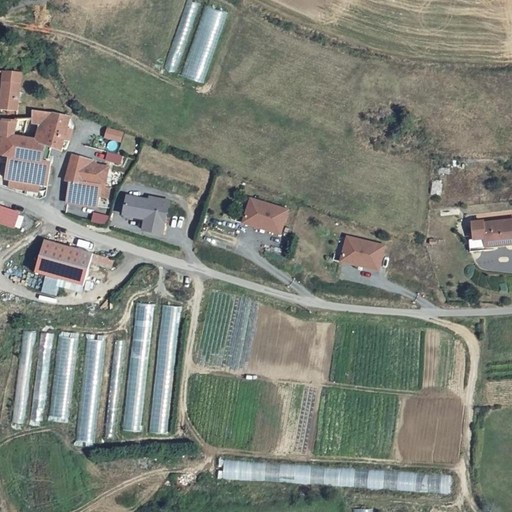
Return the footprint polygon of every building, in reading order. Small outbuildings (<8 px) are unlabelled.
[(207,83),(226,6),(208,1),(202,24),(208,26),(205,40),(195,37),(185,77),(207,83)] [(8,60),(5,90),(20,93),(24,62),(8,60)] [(5,90),(3,101),(20,100),(20,93),(5,90)] [(64,117),(67,104),(28,96),(26,112),(38,111),(35,121),(37,122),(33,133),(43,136),(51,138),(59,139),(59,138),(62,128),(64,117)] [(2,105),(0,119),(0,123),(18,129),(19,104),(2,105)] [(64,117),(62,128),(67,129),(70,118),(64,117)] [(14,166),(44,170),(49,171),(53,151),(49,151),(41,148),(41,144),(43,136),(33,133),(18,129),(0,123),(0,143),(12,146),(9,165),(14,166)] [(110,137),(108,146),(122,149),(124,141),(110,137)] [(87,145),(74,143),(71,152),(67,167),(72,168),(84,170),(87,145)] [(96,147),(87,145),(84,170),(107,173),(110,152),(99,151),(96,147)] [(14,166),(13,173),(43,178),(44,170),(14,166)] [(84,170),(72,168),(72,170),(70,187),(99,192),(101,182),(109,184),(111,173),(107,173),(84,170)] [(152,186),(129,182),(126,201),(148,205),(146,216),(165,219),(171,187),(152,183),(152,186)] [(247,203),(253,184),(246,182),(238,206),(263,214),(265,209),(247,203)] [(290,195),(253,184),(247,203),(265,209),(263,214),(283,220),(290,195)] [(22,198),(0,191),(0,205),(23,213),(26,203),(21,202),(22,198)] [(97,197),(94,207),(108,210),(110,201),(97,197)] [(69,205),(69,214),(91,216),(92,207),(69,205)] [(511,205),(487,208),(487,206),(476,207),(477,225),(488,223),(489,226),(485,227),(486,236),(498,235),(498,232),(511,230),(511,205)] [(349,222),(345,242),(366,246),(364,252),(381,256),(387,231),(349,222)] [(95,240),(47,226),(38,258),(86,272),(95,240)] [(345,242),(337,240),(336,245),(364,252),(366,246),(345,242)] [(98,257),(97,265),(112,268),(114,260),(98,257)] [(142,432),(156,305),(137,303),(123,430),(142,432)] [(162,305),(150,432),(169,434),(181,307),(162,305)] [(23,331),(15,424),(27,425),(34,332),(23,331)] [(44,422),(51,333),(41,332),(34,421),(44,422)] [(58,337),(52,419),(70,420),(76,338),(58,337)] [(88,339),(77,441),(95,443),(106,341),(88,339)] [(224,480),(324,483),(324,465),(225,462),(224,480)] [(412,492),(452,492),(452,474),(412,475),(412,492)]
